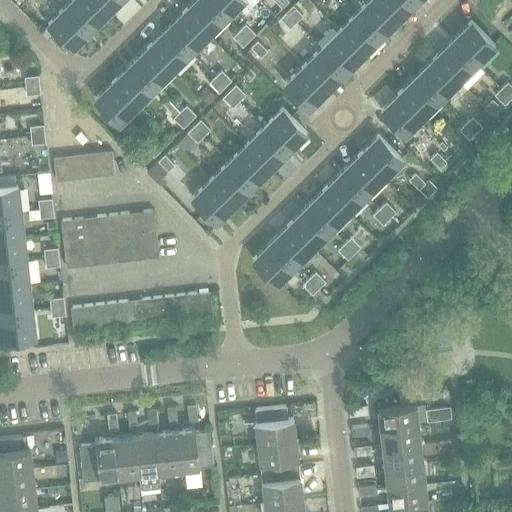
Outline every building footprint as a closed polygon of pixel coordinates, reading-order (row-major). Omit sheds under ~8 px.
[(97,0),(70,0),(67,4),(89,26),(106,8),(97,0)] [(97,0),(106,8),(114,0),(97,0)] [(209,0),(194,0),(185,10),(206,32),(224,15),(209,0)] [(209,0),(224,15),(238,0),(209,0)] [(379,0),(368,0),(357,12),(378,33),(396,16),(379,0)] [(379,0),(396,16),(412,0),(379,0)] [(70,44),(89,26),(67,4),(49,22),(55,28),(70,44)] [(292,5),(286,11),(296,21),(302,15),(292,5)] [(185,10),(167,27),(188,49),(206,32),(185,10)] [(286,11),(280,17),(290,27),(296,21),(286,11)] [(357,12),(339,29),(360,51),(378,33),(357,12)] [(471,21),(453,39),(474,60),(492,42),(471,21)] [(49,22),(41,30),(47,36),(55,28),(49,22)] [(244,23),(238,30),(248,40),(254,33),(244,23)] [(167,27),(149,45),(171,66),(188,49),(167,27)] [(339,29),(322,46),(343,68),(360,51),(339,29)] [(248,40),(238,30),(232,36),(242,46),(248,40)] [(257,39),(251,46),(261,56),(267,49),(257,39)] [(453,39),(435,56),(456,78),(474,60),(453,39)] [(149,45),(132,62),(153,84),(171,66),(149,45)] [(322,46),(304,63),(325,85),(343,68),(322,46)] [(435,56),(418,73),(439,95),(456,78),(435,56)] [(132,62),(114,79),(135,101),(153,84),(132,62)] [(307,103),(325,85),(304,63),(286,82),(307,103)] [(221,69),(214,75),(224,85),(231,79),(221,69)] [(418,73),(400,90),(421,112),(439,95),(418,73)] [(37,74),(23,76),(24,85),(38,83),(37,74)] [(214,75),(208,81),(218,91),(224,85),(214,75)] [(117,119),(135,101),(114,79),(96,98),(117,119)] [(511,86),(507,81),(500,87),(510,97),(511,96),(511,94),(511,86)] [(38,83),(24,85),(25,94),(39,92),(38,83)] [(235,84),(229,90),(239,100),(245,94),(235,84)] [(205,86),(198,94),(207,103),(215,95),(205,86)] [(500,87),(494,93),(504,103),(510,97),(500,87)] [(229,90),(222,97),(232,107),(239,100),(229,90)] [(400,90),(382,108),(393,120),(403,130),(403,129),(421,112),(400,90)] [(489,94),(481,102),(493,115),(501,107),(489,94)] [(185,104),(179,110),(189,120),(195,114),(185,104)] [(282,108),(264,126),(285,148),(303,130),(282,108)] [(178,110),(172,116),(182,126),(188,120),(178,110)] [(472,116),(465,122),(475,132),(481,125),(472,116)] [(200,119),(193,125),(203,135),(210,129),(200,119)] [(465,122),(459,128),(468,138),(475,132),(465,122)] [(43,124),(29,125),(30,134),(44,132),(43,124)] [(193,125),(187,131),(197,141),(203,135),(193,125)] [(264,126),(246,143),(268,165),(285,148),(264,126)] [(44,132),(30,134),(31,143),(45,142),(44,132)] [(378,135),(360,153),(381,175),(399,157),(378,135)] [(154,157),(161,150),(150,140),(144,147),(154,157)] [(246,143),(229,160),(250,182),(268,165),(246,143)] [(111,149),(99,150),(101,174),(114,173),(111,149)] [(99,150),(87,152),(90,175),(101,174),(99,150)] [(439,167),(445,160),(436,151),(430,157),(439,167)] [(87,152),(76,153),(79,177),(90,175),(87,152)] [(76,153),(65,154),(68,178),(79,177),(76,153)] [(360,153),(342,170),(364,192),(381,175),(360,153)] [(55,179),(68,178),(65,154),(53,156),(55,179)] [(168,171),(174,164),(165,154),(158,161),(168,171)] [(229,160),(211,178),(233,200),(250,182),(229,160)] [(342,170),(325,188),(346,209),(364,192),(342,170)] [(418,188),(424,181),(415,171),(408,178),(418,188)] [(39,192),(51,191),(49,172),(37,173),(39,192)] [(214,218),(233,200),(211,178),(193,196),(214,218)] [(424,181),(418,188),(426,196),(436,187),(428,178),(424,181)] [(0,186),(0,212),(18,210),(15,185),(0,186)] [(325,188),(307,205),(328,227),(346,209),(325,188)] [(51,197),(37,199),(38,208),(52,206),(51,197)] [(385,201),(379,207),(389,217),(395,211),(385,201)] [(307,205),(290,222),(311,244),(328,227),(307,205)] [(52,206),(38,208),(39,217),(53,215),(52,206)] [(379,207),(372,214),(382,223),(389,217),(379,207)] [(153,209),(141,210),(144,233),(156,232),(153,209)] [(0,212),(0,237),(21,235),(18,210),(0,212)] [(141,210),(130,211),(132,235),(144,233),(141,210)] [(130,211),(118,212),(121,236),(132,235),(130,211)] [(118,212),(106,214),(109,237),(121,236),(118,212)] [(106,214),(95,215),(97,239),(109,237),(106,214)] [(95,215),(84,216),(86,240),(97,239),(95,215)] [(84,216),(71,218),(74,241),(86,240),(84,216)] [(60,219),(62,243),(74,241),(71,218),(60,219)] [(290,222),(272,240),(293,261),(311,244),(290,222)] [(158,256),(156,232),(144,233),(147,257),(158,256)] [(135,258),(147,257),(144,233),(132,235),(135,258)] [(0,237),(0,262),(23,259),(21,235),(0,237)] [(123,259),(135,258),(132,235),(121,236),(123,259)] [(111,261),(123,259),(121,236),(109,237),(111,261)] [(350,236),(344,242),(353,252),(360,246),(350,236)] [(100,262),(111,261),(109,237),(97,239),(100,262)] [(89,263),(100,262),(97,239),(86,240),(89,263)] [(77,265),(89,263),(86,240),(74,241),(77,265)] [(275,279),(293,261),(272,240),(254,258),(275,279)] [(65,266),(77,265),(74,241),(62,243),(65,266)] [(344,242),(337,249),(347,258),(353,252),(344,242)] [(57,247),(43,248),(44,257),(58,255),(57,247)] [(58,255),(44,257),(45,266),(59,265),(58,255)] [(0,262),(0,286),(26,284),(23,259),(0,262)] [(315,271),(308,277),(318,287),(324,281),(315,271)] [(308,277),(302,283),(311,293),(318,287),(308,277)] [(0,286),(0,311),(29,308),(26,284),(0,286)] [(196,291),(199,315),(212,314),(209,290),(196,291)] [(196,291),(185,292),(188,316),(199,315),(196,291)] [(185,292),(174,294),(176,318),(188,316),(185,292)] [(174,294),(162,295),(165,319),(176,318),(174,294)] [(162,295),(151,296),(154,320),(165,319),(162,295)] [(63,296),(49,298),(50,306),(64,304),(63,296)] [(151,296),(139,298),(142,322),(154,320),(151,296)] [(139,298),(128,299),(131,323),(142,322),(139,298)] [(128,299),(117,300),(119,324),(131,323),(128,299)] [(117,300),(105,302),(108,325),(119,324),(117,300)] [(105,302),(94,303),(97,327),(108,325),(105,302)] [(94,303),(82,304),(85,328),(97,327),(94,303)] [(64,304),(50,306),(51,316),(65,314),(64,304)] [(82,304),(70,306),(72,330),(85,328),(82,304)] [(32,334),(29,308),(0,311),(0,327),(1,337),(32,334)] [(461,367),(461,315),(435,315),(436,367),(461,367)] [(448,390),(439,391),(441,406),(449,405),(448,390)] [(377,407),(380,427),(418,423),(416,402),(377,407)] [(188,421),(197,420),(195,403),(186,404),(188,421)] [(254,408),(256,420),(254,421),(257,441),(295,437),(293,416),(288,417),(286,404),(254,408)] [(350,415),(367,413),(366,404),(349,406),(350,415)] [(167,406),(168,423),(177,422),(175,405),(167,406)] [(147,408),(149,425),(148,425),(157,424),(155,407),(147,408)] [(127,411),(129,428),(138,427),(136,410),(127,411)] [(107,413),(109,430),(118,429),(116,412),(107,413)] [(380,427),(382,447),(420,443),(418,423),(380,427)] [(352,434),(369,433),(368,424),(351,426),(352,434)] [(194,427),(174,429),(178,467),(199,465),(210,464),(206,429),(195,431),(194,427)] [(174,429),(154,431),(158,470),(178,467),(174,429)] [(154,431),(134,434),(138,472),(140,487),(160,485),(158,470),(154,431)] [(32,433),(23,434),(24,447),(30,446),(33,442),(32,433)] [(0,436),(0,470),(32,467),(30,446),(24,447),(23,434),(0,436)] [(134,434),(114,436),(118,474),(138,472),(134,434)] [(82,479),(118,474),(114,436),(93,438),(94,442),(78,444),(82,479)] [(257,441),(259,462),(261,472),(260,472),(260,473),(271,472),(271,467),(299,464),(299,463),(298,463),(297,457),(298,457),(295,437),(257,441)] [(382,447),(384,467),(423,462),(420,443),(382,447)] [(355,454),(371,453),(370,444),(354,446),(355,454)] [(65,448),(55,449),(56,461),(66,460),(65,448)] [(384,467),(386,487),(425,482),(423,462),(384,467)] [(261,480),(264,501),(302,496),(300,475),(299,475),(298,464),(299,464),(271,467),(271,472),(260,473),(260,474),(261,473),(261,480)] [(357,474),(374,472),(373,464),(356,466),(357,474)] [(0,470),(0,490),(34,487),(32,467),(0,470)] [(386,487),(389,507),(427,502),(425,482),(386,487)] [(359,494),(376,492),(375,484),(358,486),(359,494)] [(0,490),(0,510),(37,507),(34,487),(0,490)] [(118,494),(104,496),(106,511),(120,509),(118,494)] [(303,511),(302,496),(264,501),(264,511),(303,511)] [(140,498),(131,499),(132,509),(141,508),(140,498)] [(389,507),(389,511),(428,511),(427,502),(389,507)]
